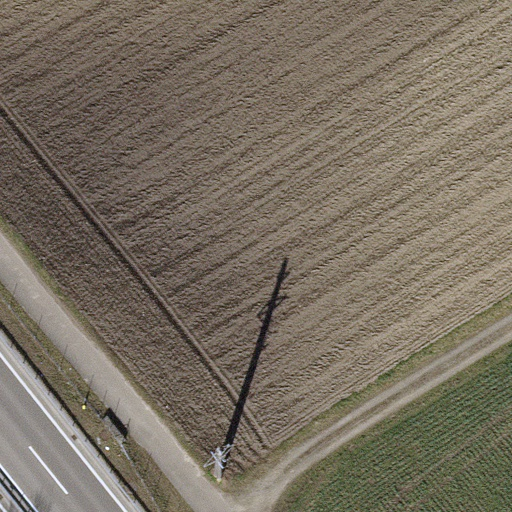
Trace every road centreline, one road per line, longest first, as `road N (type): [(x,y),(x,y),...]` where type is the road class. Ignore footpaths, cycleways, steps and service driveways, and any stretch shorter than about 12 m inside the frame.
road 1 (track): [(511,334),(222,511)]
road 2 (track): [(0,257),(209,511)]
road 3 (trunk): [(86,511),(0,404)]
